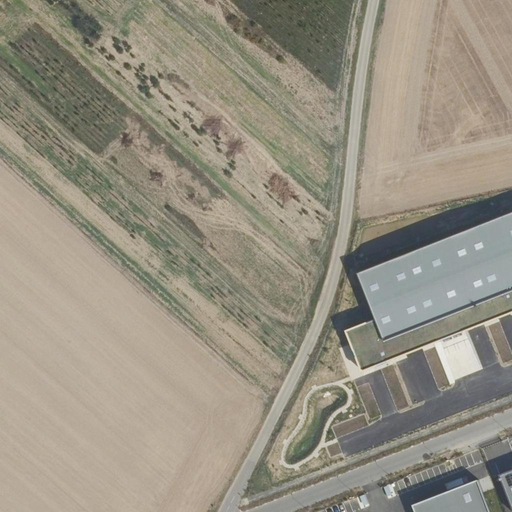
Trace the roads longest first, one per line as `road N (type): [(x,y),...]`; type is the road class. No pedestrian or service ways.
road 1 (track): [(228,505),(334,280),(374,0)]
road 2 (residential): [(262,511),(511,416)]
